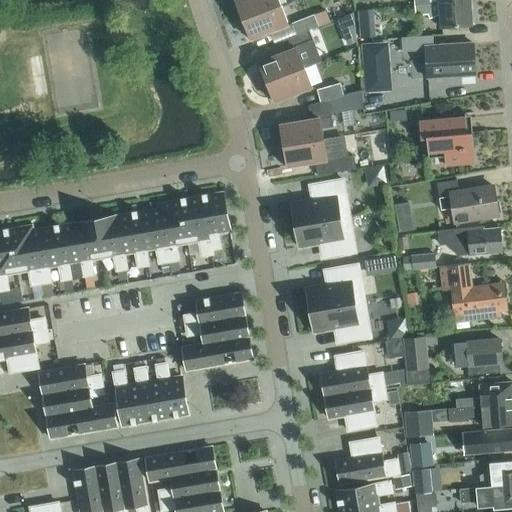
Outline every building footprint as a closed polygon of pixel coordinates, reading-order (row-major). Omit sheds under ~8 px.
[(235,0),(243,20),(280,5),(278,0),(235,0)] [(474,11),(471,11),(470,1),(414,5),(415,15),(440,13),(441,27),(472,25),(472,24),(475,24),(474,11)] [(288,25),(280,5),(243,20),(251,41),(252,40),(251,39),(288,25)] [(375,8),(364,9),(366,35),(378,34),(375,8)] [(292,22),(296,35),(308,30),(330,21),(326,9),(292,22)] [(308,30),(296,35),(282,40),(286,51),(260,62),(259,60),(258,61),(266,82),(304,68),(300,57),(316,51),(308,30)] [(357,33),(344,37),(348,47),(358,43),(357,33)] [(427,78),(475,75),(473,43),(433,45),(433,36),(410,38),(411,51),(425,50),(427,78)] [(364,92),(389,90),(386,44),(361,46),(364,92)] [(311,87),(304,68),(266,82),(274,103),(276,103),(275,101),(311,87)] [(341,85),(319,92),(322,102),(345,96),(341,85)] [(363,92),(333,101),(335,114),(364,108),(363,92)] [(405,110),(389,111),(390,122),(406,121),(405,110)] [(281,123),(279,123),(283,146),(323,139),(321,129),(333,127),(331,116),(281,125),(281,123)] [(446,165),(474,163),(471,132),(465,133),(464,117),(420,121),(421,138),(427,137),(429,153),(445,151),(446,165)] [(332,138),(323,139),(283,146),(287,168),(288,168),(288,167),(326,160),(325,156),(335,155),(332,138)] [(368,167),(366,154),(354,156),(356,169),(368,167)] [(318,198),(292,203),(296,225),(350,215),(343,179),(316,184),(318,198)] [(455,221),(498,214),(493,186),(459,191),(457,179),(437,182),(441,209),(453,207),(455,221)] [(230,230),(224,192),(202,196),(212,249),(220,247),(218,232),(230,230)] [(212,249),(202,196),(180,199),(188,242),(199,240),(202,255),(212,253),(212,249)] [(188,242),(180,199),(158,203),(159,208),(160,208),(169,261),(178,259),(176,245),(188,242)] [(409,202),(395,204),(397,218),(411,215),(409,202)] [(160,208),(159,208),(139,211),(146,250),(157,248),(159,262),(161,262),(169,261),(160,208)] [(146,250),(139,211),(118,215),(124,253),(136,251),(138,266),(148,264),(146,250)] [(124,253),(118,215),(96,219),(102,257),(114,255),(117,270),(126,268),(127,268),(124,253)] [(356,252),(350,215),(296,225),(300,247),(326,242),(329,256),(356,252)] [(102,257),(96,219),(74,223),(81,261),(83,276),(93,274),(91,259),(102,257)] [(81,261),(74,223),(53,226),(59,265),(62,279),(63,279),(72,278),(69,263),(81,261)] [(32,230),(33,230),(32,225),(10,229),(17,272),(29,270),(32,285),(41,283),(32,230)] [(59,265),(53,226),(33,230),(32,230),(41,283),(51,281),(48,267),(59,265)] [(470,255),(502,252),(500,228),(483,229),(483,227),(439,231),(440,243),(468,240),(470,255)] [(17,272),(10,229),(0,230),(0,290),(8,289),(6,274),(17,272)] [(400,247),(408,247),(407,235),(399,235),(400,247)] [(212,249),(212,253),(213,258),(222,256),(220,247),(212,249)] [(436,268),(435,252),(411,254),(412,270),(436,268)] [(212,253),(202,255),(204,266),(214,264),(212,253)] [(371,268),(381,267),(379,254),(369,256),(371,268)] [(396,255),(385,257),(388,273),(398,271),(396,255)] [(171,272),(169,261),(161,262),(163,273),(171,272)] [(507,310),(505,282),(476,285),(474,262),(475,262),(475,261),(440,264),(440,265),(443,264),(446,289),(454,288),(457,321),(502,316),(501,311),(507,310)] [(333,283),(307,288),(311,310),(364,301),(358,264),(331,269),(333,283)] [(127,277),(126,268),(117,270),(118,279),(127,277)] [(63,279),(65,290),(74,288),(72,278),(63,279)] [(53,295),(51,281),(41,283),(44,297),(53,295)] [(8,289),(0,290),(0,303),(0,305),(22,301),(19,287),(8,289)] [(185,316),(187,325),(245,315),(241,294),(197,301),(199,314),(185,316)] [(371,337),(364,301),(311,310),(314,332),(341,327),(343,342),(371,337)] [(30,321),(28,308),(0,312),(0,337),(46,329),(44,318),(30,321)] [(249,335),(245,315),(186,325),(188,335),(202,332),(204,343),(249,335)] [(387,319),(390,337),(408,334),(405,316),(387,319)] [(48,340),(46,329),(0,337),(0,358),(8,357),(10,372),(38,367),(34,343),(48,340)] [(234,350),(236,361),(253,358),(249,335),(204,343),(183,347),(187,370),(225,363),(223,352),(234,350)] [(412,368),(433,366),(430,335),(409,337),(412,368)] [(453,353),(455,353),(467,352),(468,365),(467,365),(468,375),(501,372),(500,362),(502,362),(499,339),(466,342),(452,344),(453,353)] [(338,371),(322,374),(325,396),(384,386),(382,373),(368,375),(363,351),(336,356),(338,371)] [(188,414),(182,376),(169,378),(166,363),(157,365),(159,380),(166,418),(188,414)] [(86,377),(84,364),(40,372),(44,394),(102,384),(101,375),(86,377)] [(166,418),(159,380),(148,382),(145,367),(135,369),(138,383),(144,422),(166,418)] [(384,386),(399,383),(397,370),(382,373),(384,386)] [(144,422),(138,383),(126,385),(124,371),(113,372),(123,425),(144,422)] [(457,399),(457,407),(457,408),(511,403),(511,381),(480,385),(481,400),(474,401),(473,398),(457,399)] [(44,394),(47,415),(93,407),(91,395),(103,393),(102,384),(44,394)] [(386,398),(384,386),(325,396),(329,418),(346,415),(348,430),(376,425),(372,401),(386,398)] [(402,408),(419,407),(417,386),(400,388),(402,408)] [(113,403),(47,415),(51,438),(68,435),(66,423),(77,421),(79,433),(117,426),(113,403)] [(511,424),(511,403),(457,408),(457,407),(448,408),(449,422),(469,421),(469,416),(475,415),(475,412),(482,411),(483,427),(511,424)] [(434,435),(432,409),(404,412),(407,437),(434,435)] [(488,452),(511,450),(511,428),(463,433),(463,442),(487,440),(488,452)] [(378,438),(351,443),(353,457),(336,460),(340,483),(399,473),(397,459),(383,462),(378,438)] [(430,465),(428,445),(412,447),(414,467),(430,465)] [(216,469),(212,447),(212,446),(195,449),(197,461),(186,463),(184,451),(146,458),(150,481),(171,477),(216,469)] [(412,469),(409,452),(398,454),(401,471),(412,469)] [(148,511),(139,459),(118,463),(126,507),(137,505),(138,511),(148,511)] [(511,460),(489,463),(490,470),(479,475),(480,480),(482,480),(482,487),(511,484),(511,460)] [(126,511),(126,507),(118,463),(97,466),(105,511),(116,509),(116,511),(126,511)] [(104,511),(105,511),(97,466),(74,470),(80,511),(104,511)] [(435,491),(433,469),(430,469),(430,468),(412,471),(415,493),(435,491)] [(219,490),(216,469),(171,477),(173,488),(159,491),(161,500),(219,490)] [(410,474),(397,477),(398,488),(412,485),(410,474)] [(337,493),(340,511),(341,511),(377,506),(375,493),(393,490),(392,483),(337,493)] [(511,507),(511,484),(482,487),(460,489),(461,502),(479,501),(478,498),(492,497),(493,509),(511,507)] [(223,511),(219,490),(161,500),(162,509),(177,507),(177,511),(223,511)] [(437,511),(434,491),(435,491),(415,493),(417,511),(437,511)] [(60,511),(58,502),(30,507),(31,511),(60,511)] [(395,511),(394,503),(379,505),(341,511),(395,511)]
